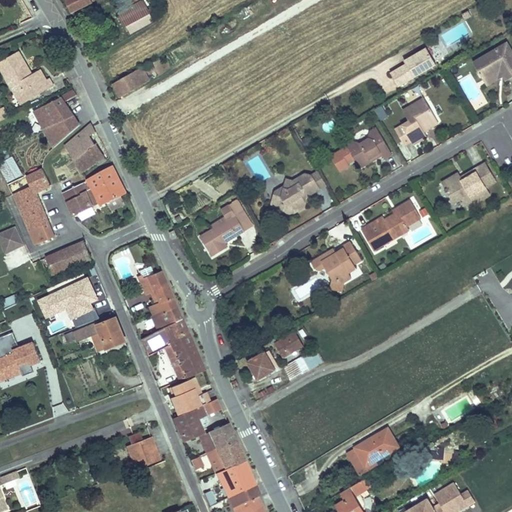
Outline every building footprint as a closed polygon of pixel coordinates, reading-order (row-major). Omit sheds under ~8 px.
[(65,0),(72,12),(93,1),(92,0),(65,0)] [(142,0),(119,13),(126,26),(149,13),(142,0)] [(475,63),(484,79),(501,69),(505,76),(508,80),(511,78),(511,51),(507,43),(475,63)] [(407,64),(392,73),(400,87),(437,65),(427,48),(405,61),(407,64)] [(0,71),(6,82),(12,78),(17,75),(23,86),(18,89),(12,92),(19,104),(51,85),(46,78),(43,80),(37,70),(31,74),(27,76),(23,71),(28,68),(17,51),(0,61),(0,71)] [(151,62),(146,65),(154,78),(158,76),(151,62)] [(142,67),(114,83),(121,97),(149,81),(142,67)] [(501,69),(484,79),(488,86),(505,76),(501,69)] [(17,75),(12,78),(18,89),(23,86),(17,75)] [(47,130),(75,115),(71,109),(66,101),(78,95),(75,91),(34,111),(47,130)] [(426,98),(418,102),(422,110),(428,110),(432,109),(426,98)] [(422,110),(418,102),(404,110),(410,121),(396,129),(405,145),(413,141),(414,142),(427,134),(424,128),(438,119),(432,109),(428,110),(422,110)] [(75,115),(47,130),(48,132),(44,135),(53,148),(81,124),(75,115)] [(70,144),(67,147),(76,160),(96,144),(90,136),(97,131),(93,124),(70,144)] [(381,133),(373,131),(370,139),(361,144),(354,142),(348,146),(361,167),(376,159),(375,157),(375,155),(377,155),(382,152),(383,154),(386,158),(394,154),(381,133)] [(96,144),(76,160),(82,172),(104,156),(96,144)] [(73,176),(60,154),(53,161),(62,183),(73,176)] [(14,156),(0,164),(3,170),(10,181),(24,173),(14,156)] [(460,174),(445,184),(455,201),(463,196),(464,199),(472,195),(474,199),(476,201),(490,193),(486,186),(497,180),(485,161),(475,167),(477,171),(463,179),(461,176),(460,174)] [(113,166),(88,180),(92,189),(101,207),(108,203),(121,197),(126,195),(121,183),(113,166)] [(328,185),(317,167),(305,174),(313,176),(321,189),(328,185)] [(475,167),(461,176),(463,179),(477,171),(475,167)] [(34,186),(15,194),(26,216),(43,208),(36,192),(52,185),(44,169),(29,176),(34,186)] [(443,180),(445,184),(460,174),(458,171),(443,180)] [(313,176),(305,174),(295,180),(287,178),(286,186),(284,196),(280,195),(275,198),(274,204),(276,209),(294,213),(306,206),(307,201),(306,198),(304,196),(305,192),(307,192),(315,193),(321,189),(313,176)] [(73,176),(62,183),(65,192),(78,185),(73,176)] [(78,185),(65,192),(69,200),(83,193),(78,185)] [(284,196),(286,186),(276,191),(275,198),(280,195),(284,196)] [(83,193),(69,200),(75,216),(86,211),(94,207),(93,206),(90,199),(86,191),(83,193)] [(472,195),(464,199),(467,203),(474,199),(472,195)] [(121,197),(108,203),(112,211),(124,205),(121,197)] [(387,236),(386,235),(393,231),(397,237),(411,229),(409,225),(423,217),(412,199),(398,207),(400,210),(396,212),(387,218),(385,216),(378,221),(364,229),(376,250),(385,245),(387,236)] [(241,200),(231,206),(237,215),(247,231),(256,226),(241,200)] [(230,221),(216,229),(202,237),(214,257),(225,250),(222,246),(227,243),(228,243),(245,232),(247,231),(237,215),(231,206),(224,210),(228,217),(230,221)] [(43,208),(26,216),(31,230),(49,223),(43,208)] [(214,225),(216,229),(230,221),(228,217),(214,225)] [(49,223),(31,230),(36,244),(54,236),(49,223)] [(28,248),(16,226),(0,234),(0,250),(5,260),(28,248)] [(171,233),(176,243),(181,241),(176,230),(171,233)] [(393,231),(386,235),(387,236),(385,245),(390,241),(397,237),(393,231)] [(86,241),(47,258),(53,274),(92,258),(86,241)] [(329,252),(314,261),(318,268),(322,269),(327,266),(334,278),(346,281),(354,277),(350,271),(358,267),(356,263),(363,259),(353,241),(345,245),(346,248),(332,257),(329,252)] [(140,276),(142,279),(154,274),(151,266),(141,271),(142,275),(140,276)] [(178,308),(161,271),(154,274),(142,279),(149,294),(156,291),(161,302),(151,307),(155,315),(161,330),(182,320),(177,309),(177,308),(178,308)] [(70,308),(77,326),(99,317),(93,301),(100,298),(91,276),(37,297),(45,318),(70,308)] [(19,295),(2,302),(5,308),(9,307),(15,304),(21,301),(19,295)] [(15,304),(9,307),(12,312),(18,309),(15,304)] [(107,349),(127,341),(117,318),(99,325),(98,323),(67,336),(69,342),(78,339),(78,341),(101,332),(107,349)] [(188,333),(182,320),(161,330),(158,332),(163,344),(165,344),(166,347),(172,344),(171,340),(188,333)] [(189,332),(188,333),(171,340),(172,344),(166,347),(173,364),(181,380),(206,371),(200,357),(192,341),(189,332)] [(278,343),(276,339),(271,342),(273,346),(276,344),(284,358),(304,346),(296,333),(278,343)] [(241,336),(230,342),(233,349),(245,343),(241,336)] [(0,348),(0,365),(4,377),(22,370),(22,369),(20,365),(29,361),(30,364),(41,360),(35,342),(21,348),(18,341),(0,348)] [(256,349),(252,342),(241,349),(244,356),(256,349)] [(325,361),(317,349),(302,358),(309,371),(325,361)] [(249,363),(259,381),(260,381),(275,372),(265,355),(249,363)] [(309,371),(302,358),(283,369),(291,382),(309,371)] [(31,366),(30,364),(29,361),(20,365),(22,369),(31,366)] [(196,377),(191,379),(195,389),(193,390),(195,397),(203,394),(196,377)] [(191,379),(173,387),(176,395),(172,397),(179,414),(194,408),(208,402),(211,401),(208,392),(203,394),(195,397),(193,390),(195,389),(191,379)] [(195,410),(175,418),(184,440),(204,432),(202,427),(207,425),(209,420),(207,415),(213,413),(209,403),(208,402),(194,408),(195,410)] [(235,437),(229,424),(210,432),(217,448),(218,448),(236,439),(235,437)] [(394,439),(388,429),(356,448),(366,466),(399,447),(398,446),(398,445),(395,439),(394,439)] [(134,462),(140,460),(157,454),(151,436),(128,445),(134,462)] [(236,439),(218,448),(221,454),(227,469),(245,461),(236,439)] [(140,460),(143,467),(160,460),(157,454),(140,460)] [(214,457),(221,472),(227,469),(221,454),(214,457)] [(192,460),(196,469),(204,465),(200,456),(192,460)] [(140,476),(146,492),(173,482),(166,460),(140,470),(141,475),(140,476)] [(224,485),(205,493),(210,506),(230,497),(256,485),(250,472),(245,461),(227,469),(221,472),(219,473),(224,485)] [(0,482),(21,475),(19,469),(0,475),(0,482)] [(362,480),(352,486),(358,496),(368,490),(365,485),(362,480)] [(146,492),(151,506),(181,495),(175,481),(173,482),(146,492)] [(0,502),(2,510),(9,507),(0,483),(0,502)] [(446,511),(452,508),(454,511),(457,511),(468,505),(462,494),(455,483),(435,495),(440,504),(433,508),(428,499),(406,511),(446,511)] [(256,485),(230,497),(236,511),(265,511),(260,500),(258,496),(260,496),(256,485)] [(352,486),(342,492),(344,496),(347,500),(342,503),(338,505),(341,511),(364,511),(356,498),(358,496),(352,486)] [(475,501),(469,490),(462,494),(468,505),(475,501)]
